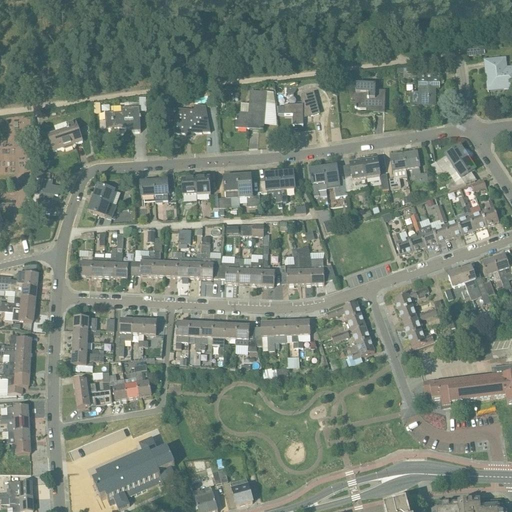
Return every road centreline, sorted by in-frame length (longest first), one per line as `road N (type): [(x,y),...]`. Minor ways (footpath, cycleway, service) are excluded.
road 1 (unclassified): [(61,255),(79,186),(92,170),(299,154),(470,129)]
road 2 (track): [(0,111),(458,57)]
road 3 (unclassified): [(497,476),(492,435),(446,436),(420,423),(369,289)]
road 4 (unclassified): [(54,426),(159,408),(171,303)]
road 5 (unclassified): [(171,303),(289,308),(369,289)]
road 6 (unclassified): [(369,289),(511,238)]
road 7 (tertiary): [(417,473),(352,481),(285,511)]
road 8 (unclassified): [(54,426),(58,297)]
road 9 (tertiary): [(298,511),(417,473)]
